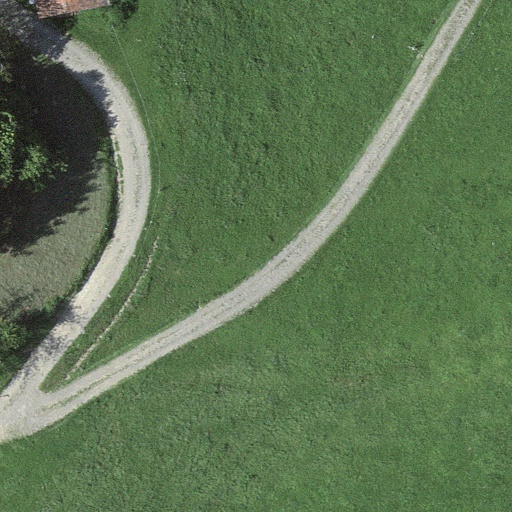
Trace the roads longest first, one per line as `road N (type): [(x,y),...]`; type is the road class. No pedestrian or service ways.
road 1 (track): [(464,0),(303,250),(249,295),(38,417),(17,419)]
road 2 (track): [(17,419),(18,402),(124,250),(144,192),(139,152),(117,100),(0,13)]
